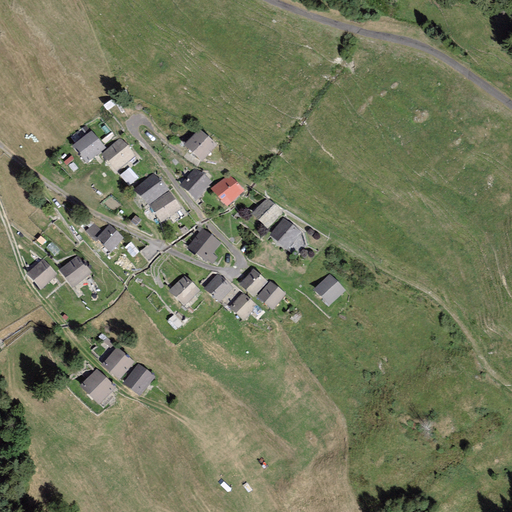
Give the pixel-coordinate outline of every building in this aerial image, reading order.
[(106,149),(90,131),(71,146),(87,165),(106,149)] [(213,145),(199,132),(185,148),(199,160),(213,145)] [(135,158),(119,140),(101,155),(116,174),(135,158)] [(123,175),(132,186),(141,178),(132,168),(123,175)] [(211,188),(195,169),(177,185),(192,203),(211,188)] [(166,192),(150,173),(132,189),(148,208),(166,192)] [(240,191),(226,178),(213,193),(227,206),(240,191)] [(183,213),(167,195),(148,210),(164,229),(183,213)] [(279,215),(265,202),(251,217),(265,230),(279,215)] [(298,235),(284,223),(270,238),(284,250),(298,235)] [(123,242),(109,226),(94,240),(108,256),(123,242)] [(220,244),(199,231),(187,249),(211,265),(215,258),(212,256),(220,244)] [(89,274),(75,258),(60,272),(74,288),(89,274)] [(56,276),(42,260),(26,274),(40,290),(56,276)] [(266,283),(252,270),(238,285),(252,298),(266,283)] [(232,291),(218,275),(202,289),(216,305),(232,291)] [(344,292),(330,276),(314,290),(328,306),(344,292)] [(198,293),(184,277),(169,291),(183,307),(198,293)] [(284,296),(270,284),(256,299),(270,311),(284,296)] [(255,306),(241,293),(227,308),(241,321),(255,306)] [(132,366),(116,351),(101,367),(117,382),(132,366)] [(154,378),(138,366),(122,387),(138,399),(154,378)] [(115,389),(95,372),(79,389),(99,407),(115,389)]
